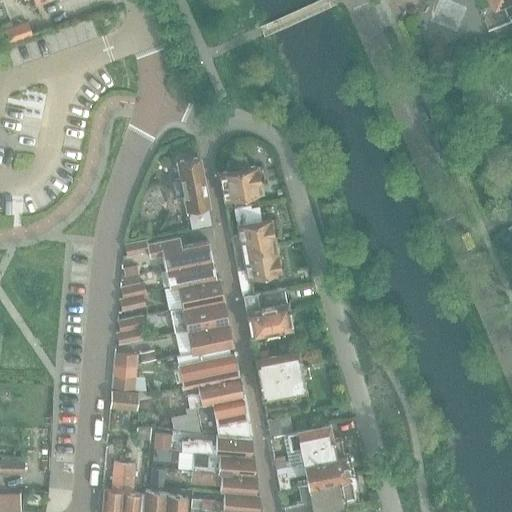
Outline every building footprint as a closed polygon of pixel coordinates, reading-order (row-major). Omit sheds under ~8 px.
[(508,0),(511,8),(511,7),(511,0),(490,0),(491,1),(495,0),(496,5),(507,0),(508,0)] [(0,31),(5,43),(32,33),(27,21),(0,31)] [(227,157),(229,167),(245,165),(244,155),(227,157)] [(190,228),(211,224),(198,157),(176,161),(180,177),(171,179),(175,195),(183,194),(190,228)] [(233,203),(249,200),(253,199),(252,191),(261,189),(259,178),(263,178),(263,171),(260,165),(257,166),(256,163),(218,171),(223,197),(232,196),(233,203)] [(234,250),(275,242),(273,232),(277,232),(277,225),(274,219),(271,220),(270,217),(262,219),(259,203),(250,205),(249,200),(233,203),(239,231),(230,233),(234,250)] [(165,267),(211,259),(207,240),(180,245),(179,236),(147,242),(147,238),(125,242),(126,252),(147,249),(148,256),(162,253),(165,267)] [(242,293),(251,292),(249,278),(262,276),(261,272),(280,269),(279,266),(283,265),(284,258),(281,253),(277,253),(275,242),(234,250),(237,267),(245,265),(248,279),(240,280),(242,293)] [(214,276),(214,275),(211,259),(165,267),(168,286),(177,284),(176,283),(214,276)] [(181,306),(222,298),(217,275),(214,275),(214,276),(176,283),(177,284),(181,306)] [(122,296),(142,292),(146,292),(143,280),(119,285),(122,296)] [(251,292),(242,293),(250,334),(292,327),(286,300),(283,286),(251,292)] [(142,292),(122,296),(118,297),(121,309),(145,304),(142,292)] [(186,329),(226,321),(222,298),(181,306),(186,329)] [(119,329),(139,325),(144,325),(141,314),(117,318),(119,329)] [(190,353),(192,352),(228,345),(231,344),(226,321),(186,329),(190,353)] [(139,325),(119,329),(116,330),(118,342),(141,337),(139,325)] [(197,382),(237,373),(233,352),(230,352),(228,345),(192,352),(193,360),(180,363),(182,374),(195,371),(197,382)] [(306,363),(300,364),(297,347),(254,355),(261,397),(305,389),(302,373),(308,372),(306,363)] [(135,364),(137,364),(139,363),(143,362),(143,361),(135,363),(136,352),(114,350),(113,362),(135,364)] [(137,375),(137,364),(135,364),(113,362),(112,373),(137,375)] [(139,363),(145,389),(146,391),(165,388),(162,372),(144,370),(143,362),(139,363)] [(137,387),(137,375),(112,373),(111,385),(133,387),(137,387)] [(236,396),(242,394),(237,373),(197,382),(199,392),(187,394),(189,406),(197,404),(204,403),(236,396)] [(109,405),(136,407),(137,391),(110,389),(109,405)] [(236,396),(204,403),(213,431),(216,432),(222,432),(244,434),(236,396)] [(260,401),(261,417),(284,415),(283,399),(260,401)] [(203,433),(200,418),(197,404),(189,406),(194,432),(203,433)] [(302,460),(347,451),(342,452),(339,436),(331,437),(329,428),(328,428),(327,421),(281,431),(278,416),(266,419),(272,451),(275,465),(302,459),(302,460)] [(153,447),(169,449),(171,433),(154,431),(153,447)] [(245,435),(222,432),(216,432),(215,442),(211,442),(211,441),(186,439),(186,441),(180,441),(180,450),(191,451),(248,455),(251,443),(249,435),(245,435)] [(252,455),(248,455),(191,451),(190,470),(251,474),(253,462),(252,455)] [(307,481),(352,473),(347,451),(302,460),(302,459),(275,465),(280,487),(289,485),(287,473),(304,470),(307,481)] [(0,469),(21,470),(21,459),(0,458),(0,469)] [(119,511),(123,462),(113,460),(111,487),(103,486),(100,511),(119,511)] [(123,462),(119,511),(138,511),(140,491),(132,490),(134,463),(123,462)] [(149,484),(164,485),(165,468),(150,467),(149,484)] [(255,474),(251,474),(190,470),(189,480),(219,482),(218,488),(223,489),(223,490),(253,492),(256,480),(255,474)] [(330,509),(346,506),(344,501),(357,499),(355,489),(358,485),(356,475),(352,473),(307,481),(307,482),(303,483),(306,498),(293,501),(289,485),(280,487),(284,511),(313,511),(313,507),(322,505),(322,506),(328,505),(328,504),(329,504),(330,509)] [(21,508),(25,486),(25,482),(4,483),(4,491),(0,490),(0,510),(2,511),(19,511),(19,508),(21,508)] [(163,511),(165,491),(144,488),(142,511),(163,511)] [(257,493),(253,492),(223,490),(223,499),(201,498),(190,497),(189,505),(215,507),(215,508),(256,511),(258,499),(257,493)] [(165,491),(163,511),(184,511),(186,494),(165,491)]
